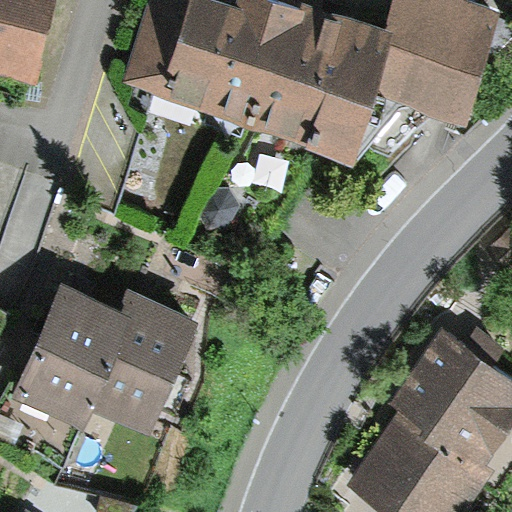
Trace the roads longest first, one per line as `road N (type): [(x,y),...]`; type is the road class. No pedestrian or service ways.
road 1 (residential): [(263,511),(304,419),(374,299),(511,158)]
road 2 (residential): [(92,0),(63,119),(24,149),(0,214)]
